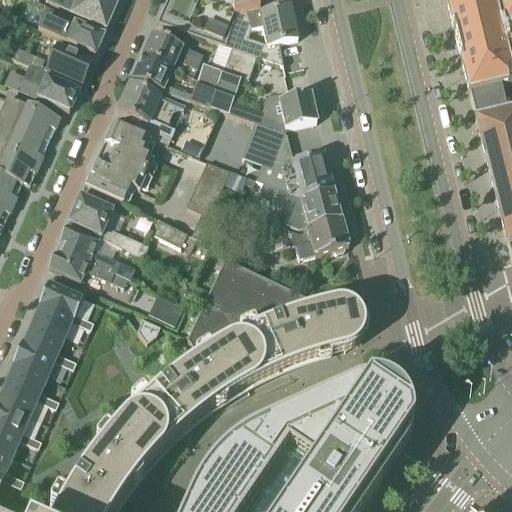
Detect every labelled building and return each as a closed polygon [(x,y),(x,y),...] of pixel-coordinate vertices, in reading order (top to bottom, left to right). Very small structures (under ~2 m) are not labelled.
[(117,8),(98,0),(47,0),(45,4),(104,30),(107,23),(110,24),(117,8)] [(98,0),(117,8),(120,0),(98,0)] [(236,19),(258,14),(256,4),(274,0),(168,0),(156,28),(224,52),(236,19)] [(468,99),(469,99),(500,91),(510,89),(508,78),(511,77),(511,0),(497,0),(498,3),(490,5),(488,0),(460,0),(445,4),(468,99)] [(290,11),(259,19),(258,14),(236,19),(224,52),(229,54),(256,63),(282,71),(277,49),(297,44),(290,11)] [(67,22),(64,29),(44,20),(37,35),(94,60),(95,58),(93,57),(95,53),(97,52),(102,41),(103,40),(74,26),(67,22)] [(142,60),(172,74),(175,67),(196,75),(202,60),(185,53),(183,48),(173,43),(172,47),(151,38),(142,60)] [(45,66),(33,60),(15,53),(11,62),(29,70),(48,78),(80,92),(93,64),(56,49),(48,69),(45,67),(45,66)] [(207,113),(227,120),(248,127),(248,126),(255,129),(255,130),(283,140),(285,133),(316,128),(310,100),(288,105),(280,107),(279,100),(267,103),(261,119),(232,109),(241,83),(248,86),(256,63),(229,54),(221,76),(215,92),(207,113)] [(142,60),(131,84),(163,96),(172,74),(142,60)] [(203,68),(197,85),(215,92),(221,76),(203,68)] [(50,109),(69,118),(78,96),(46,82),(48,78),(29,70),(23,81),(18,95),(50,109)] [(291,101),(304,100),(303,80),(290,81),(291,101)] [(215,92),(197,85),(189,106),(207,113),(215,92)] [(170,105),(130,87),(117,116),(135,124),(137,125),(131,138),(149,146),(165,153),(168,146),(169,147),(172,139),(174,135),(170,130),(169,124),(172,119),(177,115),(183,115),(185,111),(170,105)] [(511,111),(505,113),(500,91),(469,99),(475,126),(474,126),(478,141),(479,141),(504,240),(503,240),(506,251),(507,251),(511,270),(511,111)] [(6,103),(0,116),(0,126),(42,146),(48,132),(55,135),(60,123),(41,115),(27,109),(25,111),(6,103)] [(36,159),(42,146),(0,126),(0,180),(15,187),(22,190),(28,176),(35,179),(42,162),(36,159)] [(86,188),(84,190),(103,199),(122,207),(123,206),(124,204),(128,193),(129,192),(139,196),(152,167),(142,163),(149,146),(131,138),(130,137),(111,129),(90,177),(86,188)] [(242,164),(260,171),(255,186),(262,189),(277,195),(299,205),(333,196),(331,189),(330,189),(330,186),(327,177),(328,174),(326,172),(323,163),(324,162),(323,159),(293,167),(291,159),(280,156),(283,141),(286,142),(287,141),(283,140),(255,130),(242,164)] [(180,156),(196,163),(201,153),(184,146),(180,156)] [(207,167),(202,178),(223,188),(229,176),(207,167)] [(223,189),(223,188),(202,178),(197,189),(218,199),(223,189)] [(0,221),(2,217),(9,220),(16,203),(9,200),(15,187),(0,180),(0,221)] [(197,189),(191,200),(213,210),(218,199),(197,189)] [(297,216),(302,215),(308,236),(324,232),(341,228),(333,196),(299,205),(277,195),(272,206),(297,216)] [(201,219),(207,222),(208,220),(213,210),(191,200),(186,212),(201,219)] [(113,215),(80,201),(68,228),(98,242),(116,251),(142,264),(147,251),(113,237),(105,233),(113,215)] [(222,229),(208,220),(207,222),(201,219),(196,230),(217,239),(222,229)] [(181,250),(186,239),(158,225),(151,239),(179,253),(181,250)] [(348,253),(341,228),(324,232),(308,236),(298,238),(282,234),(261,226),(259,228),(267,257),(294,249),(298,265),(315,261),(332,257),(335,259),(342,257),(344,253),(348,253)] [(191,241),(196,244),(212,251),(217,239),(196,230),(191,241)] [(97,245),(66,232),(59,248),(62,250),(60,254),(113,277),(117,267),(110,264),(92,256),(97,246),(97,245)] [(113,277),(60,254),(57,260),(54,259),(48,273),(78,286),(79,287),(84,276),(109,287),(113,277)] [(117,511),(128,497),(129,495),(131,493),(132,491),(127,487),(134,478),(139,483),(161,458),(186,435),(212,414),(215,412),(211,407),(220,401),(224,406),(249,392),(275,379),(289,373),(303,368),(318,363),(316,356),(327,354),(329,360),(330,360),(336,358),(337,358),(338,358),(339,358),(346,356),(349,355),(351,354),(353,352),(360,345),(364,335),(364,334),(355,333),(355,330),(354,327),(353,325),(361,320),(360,319),(353,312),(344,308),(335,308),(319,311),(319,310),(224,265),(206,303),(186,345),(199,364),(172,382),(147,402),(143,406),(139,410),(135,414),(127,421),(119,429),(112,437),(109,442),(105,446),(101,450),(82,476),(65,503),(62,508),(59,511),(117,511)] [(39,309),(74,325),(83,305),(48,289),(39,309)] [(74,325),(39,309),(30,329),(65,345),(74,325)] [(83,324),(79,331),(89,336),(93,328),(83,324)] [(57,365),(65,345),(30,329),(21,349),(57,365)] [(48,385),(57,365),(21,349),(12,369),(48,385)] [(65,364),(62,371),(72,375),(75,368),(65,364)] [(39,405),(48,385),(12,369),(4,389),(39,405)] [(363,511),(380,488),(385,480),(387,479),(391,472),(393,470),(405,452),(407,448),(409,444),(410,440),(412,429),(410,417),(409,416),(409,414),(408,412),(403,404),(397,397),(395,395),(393,394),(390,392),(378,388),(365,387),(353,390),(343,394),(332,399),(331,400),(322,404),(320,404),(312,408),(310,409),(301,413),(300,413),(291,417),(289,418),(281,422),(279,423),(270,426),(269,427),(260,431),(258,432),(256,433),(253,434),(251,435),(249,437),(247,437),(244,439),(241,441),(239,443),(237,444),(234,446),(232,448),(229,449),(228,451),(226,452),(225,453),(224,454),(223,455),(222,456),(221,457),(219,458),(217,460),(215,463),(213,465),(212,466),(210,468),(208,471),(206,473),(205,475),(203,477),(201,480),(200,482),(198,484),(197,486),(195,489),(194,491),(193,493),(192,495),(191,497),(190,499),(189,501),(188,503),(185,511),(184,511),(363,511)] [(0,411),(30,425),(39,405),(4,389),(0,397),(0,411)] [(48,403),(45,411),(51,414),(55,415),(58,408),(57,407),(48,403)] [(0,435),(21,445),(30,425),(0,411),(0,435)] [(0,459),(13,465),(21,445),(0,435),(0,459)] [(31,443),(28,450),(37,454),(41,447),(31,443)] [(0,483),(4,485),(13,465),(0,459),(0,483)] [(14,483),(10,490),(20,494),(23,487),(14,483)]
